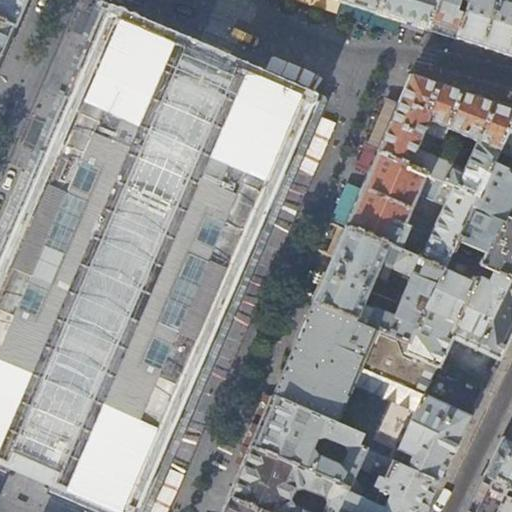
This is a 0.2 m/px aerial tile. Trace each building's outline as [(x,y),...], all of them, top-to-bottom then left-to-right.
[(0,0),(0,21),(12,27),(24,0),(0,0)] [(336,0),(375,13),(379,0),(336,0)] [(387,17),(425,30),(435,0),(379,0),(375,13),(387,17)] [(467,0),(435,0),(425,30),(438,34),(454,39),(467,0)] [(511,0),(467,0),(454,39),(478,47),(508,57),(511,45),(511,0)] [(93,506),(107,511),(141,511),(155,481),(177,431),(172,430),(180,411),(210,343),(217,325),(234,285),(264,217),(273,194),(278,196),(300,144),(317,103),(284,88),(280,84),(267,79),(262,79),(232,66),(207,55),(189,47),(186,46),(180,43),(157,33),(154,31),(142,25),(138,25),(101,10),(81,56),(86,59),(78,77),(51,138),(17,217),(0,256),(0,465),(6,468),(26,477),(49,487),(58,491),(93,506)] [(0,55),(12,27),(0,21),(0,55)] [(511,120),(511,110),(461,93),(410,76),(394,113),(377,153),(477,196),(492,163),(511,120)] [(511,120),(492,163),(511,172),(511,120)] [(452,251),(477,196),(377,153),(359,195),(345,227),(444,269),(452,251)] [(511,172),(492,163),(477,196),(452,251),(511,280),(511,216),(505,213),(511,199),(511,172)] [(409,343),(444,269),(345,227),(331,262),(313,303),(409,343)] [(511,337),(511,335),(511,280),(452,251),(444,269),(409,343),(405,351),(437,366),(451,336),(501,357),(511,337)] [(292,351),(272,396),(335,423),(350,390),(411,418),(392,461),(440,483),(462,437),(471,419),(424,396),(437,366),(405,351),(409,343),(313,303),(292,351)] [(361,435),(335,423),(272,396),(262,422),(251,447),(347,490),(365,450),(356,445),(361,435)] [(511,443),(501,439),(484,476),(511,488),(511,443)] [(337,511),(339,509),(347,490),(251,447),(241,471),(229,497),(262,511),(337,511)] [(339,509),(346,511),(425,511),(440,483),(392,461),(365,450),(347,490),(339,509)] [(511,511),(511,488),(484,476),(476,492),(465,511),(511,511)] [(262,511),(229,497),(223,511),(262,511)]
